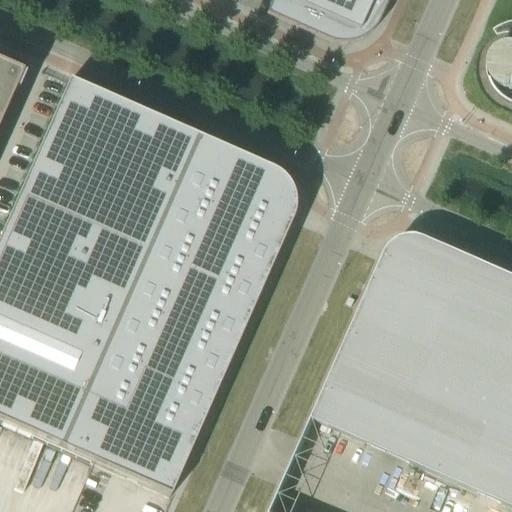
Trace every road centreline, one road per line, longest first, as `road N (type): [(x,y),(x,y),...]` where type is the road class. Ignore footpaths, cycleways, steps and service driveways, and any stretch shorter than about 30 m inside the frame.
road 1 (unclassified): [(0,22),(366,183)]
road 2 (unclassified): [(366,183),(221,511)]
road 3 (unclassified): [(398,106),(154,0)]
road 4 (unclassified): [(366,183),(511,246)]
road 5 (unclassified): [(511,156),(398,106)]
